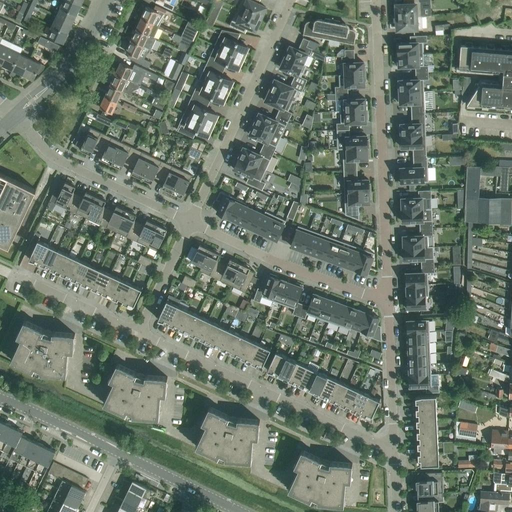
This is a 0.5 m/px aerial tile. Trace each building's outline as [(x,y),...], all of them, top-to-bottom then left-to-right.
[(81,6),(68,0),(63,0),(60,7),(76,15),(81,6)] [(170,3),(171,0),(156,0),(156,2),(174,10),(176,6),(170,3)] [(253,1),(253,0),(241,0),(238,8),(262,19),(265,14),(263,13),(266,7),(253,1)] [(429,0),(407,0),(407,4),(396,4),(396,11),(394,11),(395,17),(417,16),(421,16),(421,9),(424,9),(423,5),(430,5),(429,0)] [(24,12),(28,3),(24,2),(23,5),(20,11),(24,12)] [(31,16),(35,6),(31,4),(27,14),(31,16)] [(147,6),(141,18),(154,24),(159,12),(164,15),(166,11),(155,5),(154,10),(147,6)] [(76,15),(60,7),(56,16),(72,24),(76,15)] [(262,19),(238,8),(230,26),(242,32),(245,26),(255,30),(258,25),(260,25),(262,19)] [(19,22),(24,12),(20,11),(16,20),(19,22)] [(213,18),(208,15),(205,22),(211,24),(213,18)] [(72,24),(56,16),(52,26),(68,33),(72,24)] [(417,16),(395,17),(395,24),(397,24),(397,30),(422,29),(421,16),(417,16)] [(10,22),(0,17),(0,22),(8,26),(10,22)] [(141,18),(136,29),(148,35),(149,34),(154,37),(159,26),(154,24),(141,18)] [(329,39),(332,20),(325,18),(324,20),(318,19),(317,19),(316,19),(315,20),(315,21),(314,22),(311,21),(309,21),(308,22),(306,22),(305,24),(305,25),(303,34),(329,39)] [(353,30),(352,29),(348,29),(349,27),(348,26),(348,25),(347,25),(346,24),(340,23),(340,21),(332,20),(329,39),(354,44),(356,35),(356,34),(355,32),(355,31),(353,30)] [(68,33),(52,26),(47,35),(63,43),(68,33)] [(136,29),(131,40),(143,46),(149,49),(151,50),(156,38),(154,37),(149,34),(148,35),(136,29)] [(223,30),(215,45),(244,59),(247,53),(246,52),(248,47),(234,40),(237,33),(223,30)] [(423,54),(423,42),(427,42),(427,35),(414,36),(414,42),(398,43),(398,46),(396,46),(396,55),(423,54)] [(59,45),(47,40),(40,37),(37,43),(56,52),(59,45)] [(303,38),(301,44),(307,46),(309,40),(303,38)] [(131,40),(126,52),(138,57),(144,60),(144,59),(149,49),(143,46),(131,40)] [(188,40),(183,51),(189,54),(194,43),(188,40)] [(10,49),(0,44),(0,64),(2,65),(10,49)] [(303,64),(307,54),(309,55),(312,49),(307,46),(301,44),(298,50),(290,46),(288,50),(286,49),(283,56),(302,65),(303,64)] [(244,59),(215,45),(208,62),(221,68),(224,63),(238,69),(240,64),(242,64),(244,59)] [(511,48),(461,45),(459,69),(498,72),(498,77),(503,77),(503,83),(481,81),(466,104),(511,107),(511,48)] [(13,70),(20,54),(10,49),(2,65),(12,70),(13,70)] [(189,54),(183,51),(178,62),(183,64),(185,65),(190,54),(189,54)] [(23,75),(31,59),(20,54),(13,70),(12,70),(10,75),(14,77),(16,72),(23,75)] [(424,65),(423,54),(396,55),(396,64),(398,64),(399,67),(415,66),(415,72),(428,72),(428,65),(424,65)] [(303,64),(302,65),(283,56),(280,63),(282,64),(280,67),(295,74),(293,80),(304,85),(307,79),(301,77),(306,66),(303,64)] [(366,74),(365,66),(364,66),(363,62),(354,62),(354,56),(345,56),(342,56),(342,63),(341,63),(341,75),(345,75),(366,74)] [(45,66),(41,64),(31,59),(23,75),(33,80),(36,73),(38,74),(43,70),(45,66)] [(144,60),(142,64),(150,67),(152,63),(144,59),(144,60)] [(134,80),(138,72),(133,68),(121,62),(115,74),(128,79),(133,82),(134,80)] [(218,74),(221,68),(208,62),(200,79),(206,82),(229,92),(232,86),(230,86),(233,81),(218,74)] [(156,80),(159,75),(146,69),(143,75),(156,80)] [(424,91),(423,79),(428,79),(428,72),(415,72),(416,79),(399,80),(399,84),(397,85),(397,92),(424,91)] [(128,79),(115,74),(110,85),(122,91),(131,94),(133,90),(138,89),(139,87),(132,84),(133,82),(128,79)] [(339,86),(335,87),(335,93),(348,93),(348,86),(364,86),(364,82),(366,81),(366,74),(345,75),(341,75),(339,75),(339,86)] [(294,102),(299,90),(301,91),(304,85),(293,80),(290,86),(275,79),(274,81),(272,81),(268,89),(293,100),(292,101),(294,102)] [(229,92),(206,82),(202,91),(196,88),(192,96),(206,102),(208,96),(223,103),(225,97),(226,98),(229,92)] [(117,102),(122,91),(110,85),(105,96),(117,102)] [(292,101),(293,100),(268,89),(264,97),(266,98),(265,101),(280,108),(277,113),(289,119),(292,113),(288,111),(292,101)] [(425,113),(424,91),(397,92),(398,100),(400,99),(400,104),(411,103),(411,114),(425,113)] [(367,110),(367,101),(365,101),(365,98),(348,99),(348,93),(335,93),(336,100),(340,100),(340,111),(367,110)] [(163,95),(158,106),(162,109),(168,97),(163,95)] [(112,113),(117,102),(105,96),(100,107),(112,113)] [(203,108),(206,102),(192,96),(185,113),(214,126),(216,120),(215,120),(217,114),(203,108)] [(368,119),(367,110),(340,111),(341,123),(336,123),(337,130),(349,129),(349,123),(366,122),(366,120),(368,119)] [(214,126),(185,113),(177,130),(191,136),(193,130),(207,136),(210,131),(211,132),(214,126)] [(281,136),(289,119),(277,113),(275,120),(259,113),(257,117),(256,116),(252,123),(281,136)] [(426,135),(425,113),(411,114),(412,123),(401,124),(401,128),(399,128),(399,136),(426,135)] [(460,148),(464,115),(451,114),(447,146),(460,148)] [(112,120),(105,117),(103,122),(110,125),(112,120)] [(281,136),(252,123),(249,130),(251,130),(249,134),(265,141),(262,147),(274,152),(281,136)] [(98,151),(106,135),(90,128),(88,134),(82,131),(75,145),(81,148),(80,150),(83,151),(82,152),(87,155),(87,153),(91,155),(93,149),(98,151)] [(369,147),(369,140),(367,140),(367,136),(350,136),(349,129),(337,130),(338,149),(343,149),(343,148),(369,147)] [(111,164),(121,142),(106,135),(98,151),(103,154),(101,159),(104,161),(103,162),(108,164),(108,163),(111,164)] [(426,156),(426,135),(399,136),(400,143),(401,143),(402,148),(413,147),(413,159),(427,158),(427,156),(426,156)] [(129,166),(136,149),(121,142),(111,164),(113,165),(113,167),(117,169),(118,167),(121,169),(124,163),(129,166)] [(203,152),(206,145),(201,142),(197,149),(203,152)] [(200,159),(203,152),(197,149),(191,146),(188,154),(200,159)] [(265,170),(274,152),(262,147),(259,154),(243,147),(242,151),(240,150),(237,157),(265,170)] [(369,155),(369,147),(343,148),(343,149),(343,171),(357,170),(357,160),(368,159),(367,155),(369,155)] [(141,178),(152,156),(136,149),(129,166),(134,168),(131,174),(134,175),(134,177),(138,179),(139,177),(141,178)] [(159,180),(167,164),(152,156),(141,178),(144,180),(143,181),(148,183),(148,182),(151,183),(154,177),(159,180)] [(265,170),(237,157),(234,164),(235,165),(234,169),(249,176),(246,182),(257,187),(265,170)] [(428,181),(427,158),(413,159),(413,167),(400,168),(400,170),(398,170),(399,180),(401,180),(401,182),(428,181)] [(172,193),(182,171),(167,164),(159,180),(164,182),(162,188),(165,189),(164,191),(169,193),(169,191),(172,193)] [(511,198),(478,198),(480,166),(466,166),(466,171),(467,171),(465,221),(469,221),(469,222),(473,222),(479,223),(479,222),(511,224),(511,198)] [(511,166),(511,167),(501,167),(500,183),(508,183),(509,173),(511,173),(511,166)] [(371,191),(370,184),(369,184),(368,179),(357,180),(357,170),(343,171),(344,192),(371,191)] [(182,197),(192,175),(182,171),(172,193),(174,194),(174,195),(178,197),(179,196),(182,197)] [(322,193),(335,194),(336,171),(323,171),(322,193)] [(15,234),(36,189),(35,189),(0,172),(0,243),(9,247),(12,241),(20,245),(23,238),(15,234)] [(78,194),(73,192),(76,186),(72,185),(73,183),(69,181),(68,183),(65,181),(55,203),(71,211),(78,194)] [(426,209),(426,197),(431,197),(431,190),(418,190),(418,198),(402,198),(402,203),(400,203),(400,210),(427,209),(426,209)] [(86,218),(96,196),(93,195),(94,193),(90,191),(89,193),(86,191),(83,197),(78,194),(71,211),(86,218)] [(227,217),(236,199),(220,191),(216,200),(222,202),(217,212),(227,217)] [(369,203),(369,199),(371,199),(371,191),(344,192),(345,215),(359,219),(358,203),(369,203)] [(109,209),(104,206),(106,201),(103,199),(104,198),(99,196),(99,197),(96,196),(86,218),(101,225),(109,209)] [(246,203),(236,199),(227,217),(237,222),(245,205),(245,206),(246,203)] [(300,203),(294,200),(287,217),(294,220),(300,203)] [(116,232),(126,210),(124,209),(125,207),(120,205),(120,207),(116,205),(114,211),(109,209),(101,225),(116,232)] [(247,226),(254,210),(245,206),(245,205),(237,222),(247,226)] [(426,209),(427,209),(400,210),(400,218),(402,218),(403,222),(419,221),(420,228),(432,228),(431,208),(426,209)] [(139,223),(134,220),(137,215),(133,213),(134,212),(130,210),(129,211),(126,210),(116,232),(131,239),(139,223)] [(257,231),(264,215),(264,214),(254,210),(247,226),(257,231)] [(266,235),(276,216),(265,211),(264,214),(264,215),(257,231),(266,235)] [(381,228),(380,211),(369,211),(370,228),(381,228)] [(277,240),(286,221),(276,216),(266,235),(277,240)] [(147,246),(157,224),(154,223),(155,222),(151,220),(150,221),(147,220),(144,225),(139,223),(131,239),(147,246)] [(157,251),(167,229),(164,228),(164,226),(160,224),(159,226),(157,224),(147,246),(157,251)] [(302,250),(309,230),(298,226),(291,246),(302,250)] [(428,246),(428,235),(433,235),(432,228),(420,228),(420,235),(403,236),(403,240),(401,240),(402,248),(428,247),(428,246)] [(313,254),(320,234),(309,230),(302,250),(313,254)] [(41,262),(49,245),(38,240),(41,234),(35,232),(25,254),(30,257),(29,259),(35,262),(36,259),(40,261),(41,262)] [(323,258),(331,238),(320,234),(313,254),(323,258)] [(334,262),(341,241),(331,238),(323,258),(334,262)] [(345,266),(352,245),(341,241),(334,262),(345,266)] [(192,246),(186,258),(192,261),(202,265),(210,249),(207,248),(208,246),(203,244),(203,246),(199,244),(197,249),(192,246)] [(51,266),(59,250),(49,245),(41,262),(40,261),(39,264),(45,266),(46,264),(51,266)] [(356,269),(363,249),(352,245),(345,266),(356,269)] [(428,246),(428,247),(402,248),(402,256),(404,255),(404,260),(421,259),(421,266),(434,265),(433,246),(428,246)] [(222,262),(217,259),(220,254),(216,252),(217,251),(213,249),(212,250),(210,249),(202,265),(199,271),(215,278),(222,262)] [(367,273),(374,253),(363,249),(356,269),(367,273)] [(61,271),(69,255),(59,250),(51,266),(50,269),(56,271),(57,269),(61,271)] [(153,260),(140,254),(136,261),(149,267),(153,260)] [(72,276),(80,260),(69,255),(61,271),(60,273),(66,276),(67,274),(71,276),(72,276)] [(230,285),(240,263),(237,262),(238,260),(234,258),(233,260),(230,258),(227,264),(222,262),(215,278),(230,285)] [(82,281),(90,264),(80,260),(72,276),(71,276),(70,278),(71,278),(76,281),(77,279),(82,281)] [(258,284),(260,279),(253,276),(255,273),(249,270),(250,268),(247,266),(248,265),(243,263),(243,264),(240,263),(230,285),(245,292),(251,281),(258,284)] [(92,286),(100,269),(90,264),(82,281),(81,283),(87,286),(88,283),(92,286)] [(434,272),(434,265),(421,266),(422,272),(404,273),(404,280),(406,280),(407,285),(428,284),(428,272),(434,272)] [(103,291),(111,274),(100,269),(92,286),(91,288),(97,291),(98,288),(102,290),(103,291)] [(113,295),(121,279),(111,274),(103,291),(102,290),(101,293),(107,295),(108,293),(113,295)] [(273,301),(280,279),(276,278),(277,276),(270,274),(264,290),(258,288),(253,300),(260,302),(262,297),(273,301)] [(194,288),(197,281),(185,275),(182,283),(194,288)] [(123,300),(131,284),(121,279),(113,295),(112,297),(118,300),(119,298),(123,300)] [(283,305),(291,283),(280,279),(273,301),(283,305)] [(297,302),(303,285),(296,283),(295,285),(291,283),(283,305),(294,308),(292,314),(299,316),(303,304),(297,302)] [(134,305),(142,289),(131,284),(123,300),(122,302),(128,305),(129,303),(134,305)] [(429,296),(428,284),(407,285),(407,297),(425,296),(429,296)] [(244,299),(246,293),(236,289),(234,295),(244,299)] [(317,318),(325,298),(314,293),(309,306),(303,304),(299,316),(305,318),(306,314),(317,318)] [(476,304),(478,297),(471,294),(467,294),(467,301),(471,302),(476,304)] [(425,296),(407,297),(407,301),(405,301),(406,308),(425,307),(425,296)] [(328,322),(336,301),(325,298),(317,318),(328,322)] [(170,322),(177,305),(167,300),(158,319),(164,322),(165,320),(169,322),(170,322)] [(339,325),(346,305),(336,301),(328,322),(339,325)] [(180,327),(188,310),(177,305),(170,322),(169,322),(168,324),(174,327),(175,324),(180,326),(180,327)] [(351,326),(357,309),(346,305),(339,325),(350,329),(351,326)] [(248,306),(245,312),(250,315),(253,309),(248,306)] [(362,330),(368,313),(357,309),(351,326),(361,330),(362,330)] [(190,331),(198,315),(188,310),(180,327),(180,326),(179,329),(184,331),(185,329),(190,331)] [(479,316),(463,311),(460,318),(476,323),(479,316)] [(361,330),(360,333),(371,337),(381,341),(381,326),(376,324),(379,317),(368,313),(362,330),(361,330)] [(201,336),(208,320),(198,315),(190,331),(189,333),(195,336),(196,334),(200,336),(201,336)] [(73,351),(74,345),(75,334),(53,332),(52,333),(48,333),(44,331),(44,330),(24,320),(17,336),(21,338),(11,360),(37,372),(66,375),(69,351),(73,351)] [(211,341),(219,325),(208,320),(201,336),(200,336),(199,338),(205,341),(206,339),(211,341)] [(429,331),(429,320),(407,321),(408,332),(429,331)] [(466,323),(465,320),(462,320),(459,321),(457,325),(459,328),(462,329),(465,328),(466,323)] [(221,346),(229,329),(219,325),(211,341),(209,343),(215,346),(216,344),(221,346)] [(231,351),(239,334),(229,329),(221,346),(220,348),(226,351),(227,348),(231,351)] [(430,342),(429,331),(408,332),(408,343),(430,342)] [(511,336),(510,336),(510,335),(500,332),(498,337),(511,342),(511,336)] [(242,356),(250,339),(239,334),(231,351),(230,353),(236,355),(237,353),(241,355),(242,356)] [(252,360),(260,344),(250,339),(242,356),(241,355),(240,358),(246,360),(247,358),(252,360)] [(430,353),(430,342),(408,343),(409,353),(430,353)] [(511,349),(491,343),(490,349),(511,356),(511,349)] [(263,365),(271,349),(260,344),(252,360),(251,362),(257,365),(258,363),(263,365)] [(279,373),(287,356),(276,351),(267,370),(273,373),(274,371),(278,373),(279,373)] [(373,353),(369,365),(381,369),(385,357),(373,353)] [(431,363),(430,353),(409,353),(409,364),(431,363)] [(289,378),(297,361),(287,356),(279,373),(278,373),(277,375),(283,378),(284,375),(289,377),(289,378)] [(299,382),(307,366),(297,361),(289,378),(289,377),(288,380),(293,382),(295,380),(299,382)] [(166,394),(167,377),(145,375),(145,376),(141,376),(136,374),(137,373),(117,363),(109,379),(114,381),(104,403),(130,415),(159,418),(161,394),(166,394)] [(431,374),(431,363),(409,364),(409,375),(431,374)] [(310,387),(317,371),(307,366),(299,382),(298,385),(304,387),(305,385),(309,387),(310,387)] [(504,380),(506,374),(491,368),(489,374),(504,380)] [(320,392),(328,376),(317,371),(310,387),(309,387),(308,389),(314,392),(315,390),(320,392)] [(431,386),(431,374),(409,375),(410,386),(431,386)] [(330,397),(338,380),(328,376),(320,392),(319,394),(324,397),(326,395),(330,397)] [(341,402),(348,385),(338,380),(330,397),(329,399),(335,402),(336,399),(340,402),(341,402)] [(351,407),(359,390),(348,385),(341,402),(340,402),(339,404),(345,407),(346,404),(351,406),(351,407)] [(361,411),(369,395),(359,390),(351,407),(351,406),(350,409),(355,411),(356,409),(361,411)] [(495,401),(496,395),(480,390),(478,395),(495,401)] [(372,417),(380,400),(369,395),(361,411),(360,413),(366,416),(367,414),(372,417)] [(437,407),(436,395),(415,396),(416,403),(418,403),(418,408),(437,407)] [(475,404),(464,400),(462,405),(473,410),(475,404)] [(511,416),(511,404),(510,404),(510,408),(496,404),(496,411),(510,416),(511,416)] [(258,438),(260,420),(237,418),(237,419),(233,419),(229,417),(229,416),(209,406),(202,422),(206,424),(196,446),(222,458),(251,461),(253,437),(258,438)] [(437,419),(437,407),(418,408),(416,408),(416,414),(419,414),(419,419),(437,419)] [(437,430),(437,419),(419,419),(416,419),(417,425),(419,425),(419,430),(419,431),(437,430)] [(456,440),(475,443),(478,423),(456,420),(456,440)] [(0,448),(2,450),(14,427),(5,422),(0,433),(0,448)] [(11,454),(21,434),(23,431),(14,427),(2,450),(11,454)] [(438,441),(437,430),(419,431),(419,430),(417,431),(417,437),(420,437),(420,442),(438,441)] [(511,447),(511,435),(508,435),(509,431),(492,430),(491,447),(494,447),(511,447)] [(18,462),(29,438),(21,434),(11,454),(10,457),(18,462)] [(27,466),(38,442),(29,438),(18,462),(27,466)] [(438,453),(438,441),(420,442),(417,442),(418,448),(420,448),(420,453),(420,454),(438,453)] [(443,441),(444,452),(455,452),(454,441),(443,441)] [(35,470),(46,446),(38,442),(27,466),(35,470)] [(44,474),(55,451),(46,446),(35,470),(44,474)] [(511,458),(511,447),(494,447),(494,453),(508,454),(508,458),(511,458)] [(344,504),(346,480),(351,481),(352,463),(330,461),(330,463),(325,462),(321,460),(322,459),(302,450),(294,466),(299,468),(288,489),(315,502),(344,504)] [(439,465),(438,453),(420,454),(420,453),(418,453),(418,460),(420,460),(421,465),(439,465)] [(511,471),(511,460),(493,459),(493,466),(505,467),(505,471),(511,471)] [(54,474),(59,464),(54,461),(49,472),(54,474)] [(59,477),(64,466),(59,464),(54,474),(59,477)] [(64,479),(69,468),(64,466),(59,477),(63,479),(64,479)] [(68,481),(74,471),(69,468),(64,479),(68,481)] [(73,484),(78,473),(74,471),(68,481),(73,484)] [(495,471),(494,480),(495,481),(497,485),(498,485),(498,490),(501,490),(511,490),(511,485),(511,473),(503,472),(495,471)] [(427,480),(417,481),(418,494),(427,493),(438,493),(438,492),(443,492),(442,472),(426,473),(427,480)] [(78,486),(83,475),(78,473),(73,484),(78,486)] [(89,478),(83,475),(78,486),(84,489),(89,478)] [(78,486),(73,484),(68,481),(64,479),(63,479),(58,488),(82,499),(86,490),(84,489),(78,486)] [(124,480),(122,485),(152,500),(157,491),(133,480),(131,483),(124,480)] [(152,500),(122,485),(119,491),(126,494),(124,497),(148,508),(152,500)] [(82,499),(58,488),(54,496),(78,508),(82,499)] [(482,491),(480,511),(496,511),(497,502),(508,503),(509,493),(482,491)] [(443,501),(443,492),(438,492),(438,493),(427,493),(428,500),(418,501),(418,511),(439,511),(439,501),(443,501)] [(75,511),(78,508),(54,496),(50,505),(65,511),(75,511)] [(146,511),(148,508),(124,497),(123,500),(116,497),(113,502),(133,511),(146,511)] [(133,511),(113,502),(111,508),(118,511),(117,511),(133,511)]
